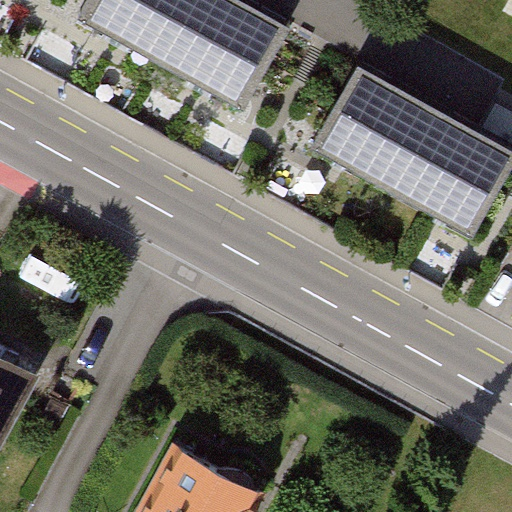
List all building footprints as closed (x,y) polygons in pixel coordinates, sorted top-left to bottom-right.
[(246,100),(293,14),(267,0),(84,0),(80,10),(246,100)] [(400,80),(359,58),(312,142),(434,209),(457,167),(376,122),(400,80)] [(511,162),(511,141),(400,80),(376,122),(457,167),(434,209),(474,231),(511,162)] [(0,416),(23,374),(0,361),(0,355),(6,344),(0,340),(0,416)] [(252,511),(267,484),(179,441),(143,511),(252,511)]
